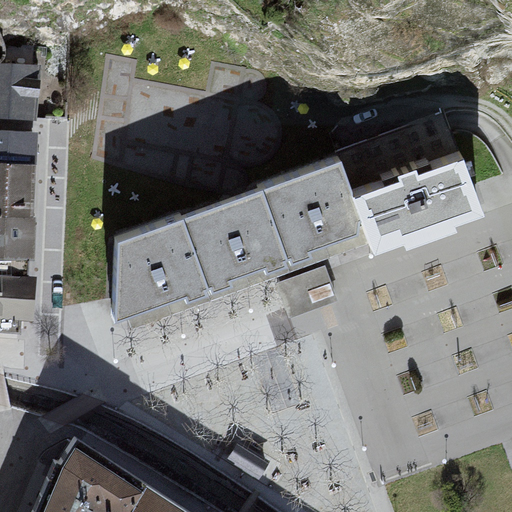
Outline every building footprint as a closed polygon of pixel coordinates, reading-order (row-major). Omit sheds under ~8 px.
[(34,65),(0,63),(0,119),(31,121),(34,65)] [(443,112),(336,150),(338,157),(350,191),(460,151),(443,112)] [(36,132),(0,130),(0,161),(36,163),(36,132)] [(460,151),(350,191),(365,232),(371,251),(483,212),(460,151)] [(338,157),(117,241),(117,320),(365,232),(350,191),(338,157)] [(36,163),(0,161),(0,276),(30,277),(36,163)] [(323,273),(321,266),(276,282),(295,337),(318,329),(303,286),(326,279),(323,273)] [(0,324),(30,325),(30,277),(0,276),(0,324)] [(128,511),(147,485),(74,436),(56,462),(35,511),(128,511)] [(239,443),(229,459),(258,478),(268,462),(239,443)] [(189,511),(147,485),(128,511),(189,511)]
